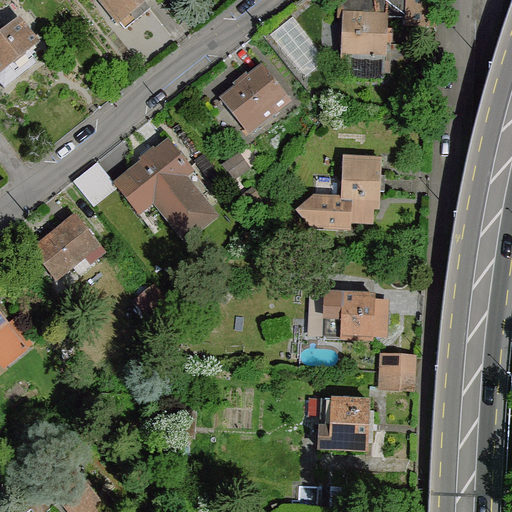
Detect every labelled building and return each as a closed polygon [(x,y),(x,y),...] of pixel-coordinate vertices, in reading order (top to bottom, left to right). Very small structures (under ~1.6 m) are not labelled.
[(100,0),(120,23),(150,0),(100,0)] [(349,0),(343,5),(346,10),(343,56),(350,56),(385,58),(386,58),(388,18),(408,19),(408,0),(349,0)] [(408,0),(408,19),(407,26),(434,27),(435,0),(408,0)] [(21,21),(0,36),(0,74),(0,75),(39,44),(21,21)] [(385,58),(350,56),(349,77),(384,78),(385,58)] [(264,69),(223,101),(245,129),(286,97),(264,69)] [(171,143),(129,176),(152,204),(156,201),(187,240),(216,217),(185,177),(193,171),(171,143)] [(382,161),(347,159),(344,201),(317,199),(301,213),(315,228),(350,230),(350,224),(374,225),(374,209),(380,210),(382,161)] [(95,241),(77,218),(35,252),(57,280),(86,256),(82,252),(95,241)] [(199,285),(182,278),(173,303),(189,310),(199,285)] [(375,298),(327,295),(326,340),(373,342),(373,337),(375,303),(375,298)] [(387,303),(375,303),(373,337),(386,338),(387,303)] [(0,313),(0,360),(5,367),(25,352),(5,328),(8,325),(0,313)] [(383,374),(414,375),(415,357),(384,356),(383,374)] [(414,375),(383,374),(382,390),(414,392),(414,375)] [(370,403),(323,401),(321,450),(368,452),(370,403)] [(180,439),(181,414),(162,413),(161,438),(180,439)] [(181,414),(180,439),(196,439),(196,414),(181,414)] [(101,511),(105,509),(74,471),(51,489),(69,511),(101,511)] [(343,488),(319,488),(318,508),(342,509),(343,488)]
